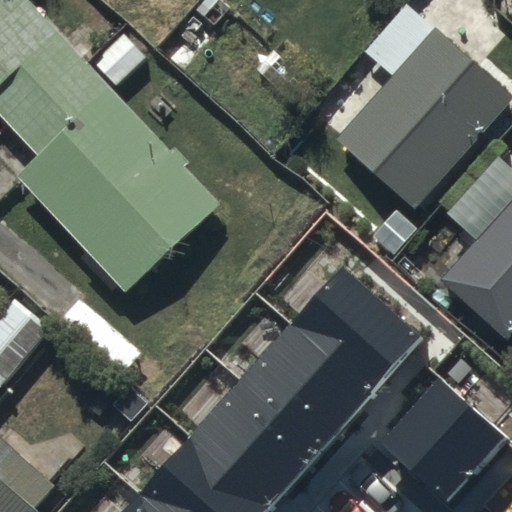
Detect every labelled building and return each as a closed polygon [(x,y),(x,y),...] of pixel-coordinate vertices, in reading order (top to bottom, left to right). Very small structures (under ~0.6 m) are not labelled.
[(0,0),(0,132),(41,176),(23,193),(130,307),(222,220),(13,0),(0,0)] [(511,116),(511,110),(408,17),(368,61),(400,90),(339,158),(414,226),(511,116)] [(511,200),(441,277),(509,339),(511,335),(511,200)] [(343,268),(124,511),(265,511),(421,338),(343,268)] [(18,303),(0,324),(0,388),(5,394),(56,337),(18,303)] [(80,312),(61,334),(125,390),(144,369),(80,312)] [(440,382),(384,445),(449,502),(505,439),(440,382)] [(0,511),(51,511),(67,495),(0,435),(0,511)]
